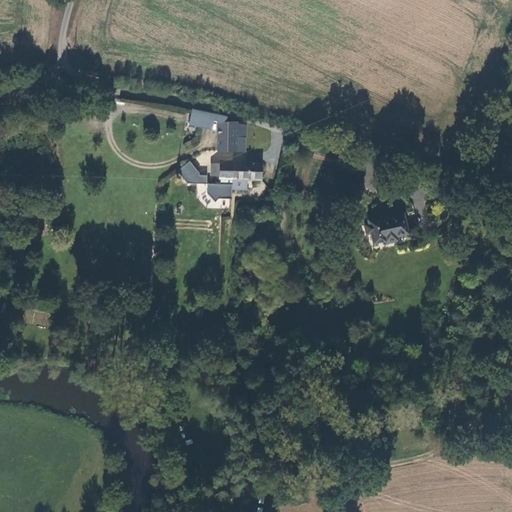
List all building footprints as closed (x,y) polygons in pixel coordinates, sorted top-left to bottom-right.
[(217,120),(226,120),(227,116),(190,108),(187,124),(211,128),(213,120),(217,120)] [(246,137),(247,124),(239,124),(239,121),(226,120),(217,120),(216,150),(237,151),(237,137),(246,137)] [(333,156),(314,150),(312,158),(331,164),(333,156)] [(199,173),(189,159),(178,167),(178,169),(176,170),(186,183),(206,183),(206,175),(199,175),(197,174),(199,173)] [(219,183),(231,184),(232,160),(218,159),(218,163),(210,162),(210,176),(217,176),(217,179),(219,179),(219,183)] [(262,161),(232,160),(231,184),(231,188),(246,189),(246,179),(261,179),(262,161)] [(231,188),(231,184),(219,183),(206,183),(206,192),(215,201),(218,197),(230,198),(231,188)] [(392,212),(371,215),(371,213),(359,214),(360,218),(356,218),(356,224),(352,225),(353,234),(364,233),(365,243),(377,241),(377,244),(389,243),(388,238),(395,237),(392,212)] [(32,323),(49,326),(51,314),(34,311),(32,323)]
